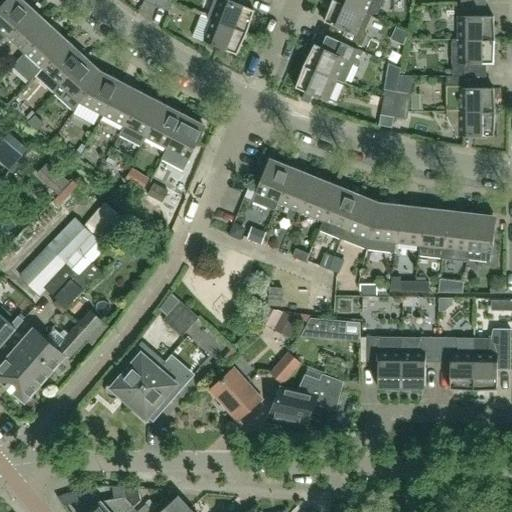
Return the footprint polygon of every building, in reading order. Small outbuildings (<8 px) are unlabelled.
[(0,0),(0,42),(1,43),(7,37),(31,10),(19,0),(0,0)] [(173,0),(159,0),(156,7),(169,12),(173,0)] [(254,10),(247,8),(250,0),(214,0),(208,17),(247,33),(254,10)] [(365,31),(372,17),(334,0),(332,0),(324,22),(331,25),(326,36),(357,49),(359,46),(362,47),(367,35),(365,31)] [(334,0),(372,17),(373,13),(376,14),(378,11),(380,8),(383,1),(383,0),(334,0)] [(495,40),(494,17),(486,17),(486,4),(461,4),(461,17),(458,17),(458,40),(495,40)] [(25,53),(49,27),(31,10),(7,37),(25,53)] [(237,55),(247,33),(208,17),(207,18),(202,15),(193,37),(237,55)] [(42,69),(67,43),(49,27),(25,53),(13,66),(30,82),(42,69)] [(396,28),(391,40),(402,44),(407,33),(396,28)] [(362,52),(357,49),(326,36),(321,47),(314,44),(304,65),(337,80),(345,83),(354,62),(357,64),(362,52)] [(495,40),(458,40),(452,40),(452,76),(486,76),(486,64),(494,64),(495,40)] [(60,86),(84,59),(67,43),(42,69),(60,86)] [(79,103),(100,74),(84,59),(60,86),(53,93),(73,111),(79,103)] [(328,102),(337,80),(304,65),(295,88),(328,102)] [(103,116),(120,84),(100,74),(79,103),(103,116)] [(495,112),(494,88),(486,89),(486,76),(452,76),(446,76),(446,89),(447,113),(459,112),(495,112)] [(387,77),(385,90),(398,92),(401,79),(387,77)] [(124,127),(141,95),(120,84),(103,116),(124,127)] [(381,115),(394,117),(398,92),(385,90),(381,115)] [(412,95),(398,92),(394,117),(407,120),(412,95)] [(141,147),(145,138),(162,106),(141,95),(124,127),(120,135),(141,147)] [(167,149),(183,117),(162,106),(145,138),(167,149)] [(494,136),(495,112),(459,112),(447,113),(447,116),(455,132),(455,135),(459,135),(459,136),(494,136)] [(35,115),(29,122),(38,130),(44,123),(35,115)] [(189,160),(205,128),(183,117),(167,149),(189,160)] [(0,140),(0,162),(8,169),(24,150),(5,134),(0,140)] [(275,211),(278,203),(292,170),(268,161),(252,201),(275,211)] [(126,178),(143,188),(149,178),(132,167),(126,178)] [(300,212),(314,179),(292,170),(278,203),(300,212)] [(323,221),(337,188),(314,179),(300,212),(323,221)] [(154,184),(147,195),(162,203),(168,191),(154,184)] [(341,239),(359,197),(337,188),(323,221),(319,230),(341,239)] [(367,251),(380,205),(378,205),(359,197),(341,239),(367,251)] [(79,276),(92,262),(106,247),(105,246),(127,223),(105,202),(84,226),(74,217),(18,276),(38,294),(43,288),(66,263),(75,272),(79,276)] [(396,243),(400,207),(380,205),(367,251),(394,253),(396,243)] [(419,246),(424,210),(400,207),(396,243),(419,246)] [(442,258),(448,213),(424,210),(419,246),(418,255),(442,258)] [(466,259),(471,216),(448,213),(442,258),(466,261),(467,259),(466,259)] [(491,262),(496,219),(471,216),(466,259),(467,259),(491,262)] [(262,244),(266,234),(252,228),(248,238),(262,244)] [(329,270),(334,256),(324,252),(319,266),(329,270)] [(329,270),(338,273),(344,259),(334,256),(329,270)] [(102,272),(92,262),(79,276),(75,272),(66,263),(43,288),(55,300),(51,305),(62,314),(82,291),(83,292),(102,272)] [(399,292),(400,281),(400,277),(391,277),(390,292),(399,292)] [(399,292),(414,292),(415,281),(400,281),(399,292)] [(415,281),(414,292),(429,292),(429,281),(415,281)] [(455,282),(440,282),(439,292),(455,293),(455,282)] [(378,284),(360,284),(360,291),(363,295),(378,295),(378,284)] [(281,306),(283,289),(270,288),(269,305),(281,306)] [(401,300),(401,311),(430,311),(430,300),(401,300)] [(172,311),(190,327),(199,317),(180,301),(172,311)] [(25,403),(65,357),(68,359),(102,321),(90,310),(68,335),(64,332),(62,335),(55,329),(46,339),(34,328),(0,366),(0,381),(5,386),(25,403)] [(182,336),(190,327),(172,311),(163,320),(182,336)] [(11,324),(0,315),(0,346),(23,320),(18,316),(11,324)] [(301,336),(325,337),(327,319),(311,317),(301,336)] [(360,322),(344,320),(343,339),(360,341),(360,322)] [(497,390),(497,364),(510,364),(510,330),(494,329),(492,339),(474,338),(473,390),(497,390)] [(401,389),(402,338),(380,337),(366,337),(366,362),(378,362),(378,388),(401,389)] [(425,388),(425,363),(438,363),(438,338),(420,337),(420,338),(402,338),(401,389),(425,388)] [(473,390),(474,338),(438,338),(438,363),(450,363),(450,389),(473,390)] [(232,350),(223,360),(228,365),(237,355),(232,350)] [(300,363),(288,353),(270,374),(282,385),(295,370),(300,363)] [(172,388),(176,384),(177,383),(178,381),(178,379),(178,377),(177,376),(177,374),(176,373),(175,372),(173,371),(172,370),(171,370),(169,370),(167,370),(166,370),(164,371),(163,372),(162,373),(141,354),(130,367),(125,363),(107,385),(106,386),(105,387),(105,389),(105,391),(105,392),(105,393),(106,394),(106,395),(108,396),(110,398),(111,398),(113,399),(114,399),(116,399),(118,398),(120,397),(121,396),(146,418),(148,416),(153,420),(177,392),(172,388)] [(261,398),(234,369),(210,391),(237,420),(261,398)] [(269,416),(304,424),(316,400),(337,405),(343,382),(322,375),(320,381),(305,376),(298,392),(281,387),(269,416)] [(129,511),(133,508),(133,507),(140,501),(138,489),(122,488),(124,498),(101,501),(89,511),(129,511)] [(178,496),(159,511),(186,511),(190,509),(178,496)] [(151,511),(152,511),(157,507),(149,499),(144,504),(146,505),(137,511),(136,511),(133,508),(129,511),(151,511)]
